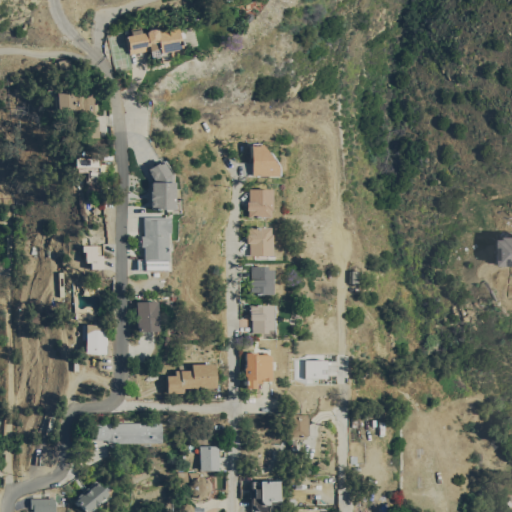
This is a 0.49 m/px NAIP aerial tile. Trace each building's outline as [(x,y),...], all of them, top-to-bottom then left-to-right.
[(124,34),(127,53),(158,49),(159,55),(180,52),(177,26),(124,34)] [(74,110),(73,92),(56,92),(56,110),(74,110)] [(93,93),(79,93),(79,113),(96,114),(97,102),(93,102),(93,93)] [(268,175),(269,145),(248,145),(248,175),(268,175)] [(75,172),(85,171),(86,181),(99,181),(98,156),(75,157),(75,172)] [(169,163),(149,163),(149,209),(170,208),(169,163)] [(268,188),(245,188),(246,217),(268,216),(268,188)] [(166,216),(141,216),(141,269),(165,269),(166,216)] [(268,226),(245,227),(246,255),(268,255),(268,226)] [(500,266),(511,265),(511,236),(499,237),(500,266)] [(101,268),(101,254),(95,255),(95,244),(83,245),(84,268),(101,268)] [(248,294),(270,293),(269,266),(247,266),(248,294)] [(134,331),(156,330),(155,300),(134,301),(134,331)] [(270,304),(248,304),(248,331),(270,331),(270,304)] [(84,353),(105,352),(105,324),(84,324),(84,353)] [(268,353),(242,353),(243,388),(253,388),(253,379),(268,379),(268,353)] [(324,359),(303,359),(303,378),(325,378),(324,359)] [(212,363),(189,363),(189,370),(173,370),(173,375),(164,374),(164,392),(181,392),(181,387),(212,387),(212,363)] [(285,436),(305,437),(306,413),(286,412),(285,436)] [(94,442),(159,441),(158,421),(93,423),(94,442)] [(216,445),(198,445),(199,469),(216,469),(216,445)] [(188,496),(209,496),(209,482),(196,482),(196,472),(189,472),(188,496)] [(278,503),(278,480),(251,480),(251,510),(268,510),(268,503),(278,503)] [(82,511),(84,511),(105,495),(94,481),(72,498),(82,511)] [(29,497),(29,511),(53,511),(53,498),(29,497)]
